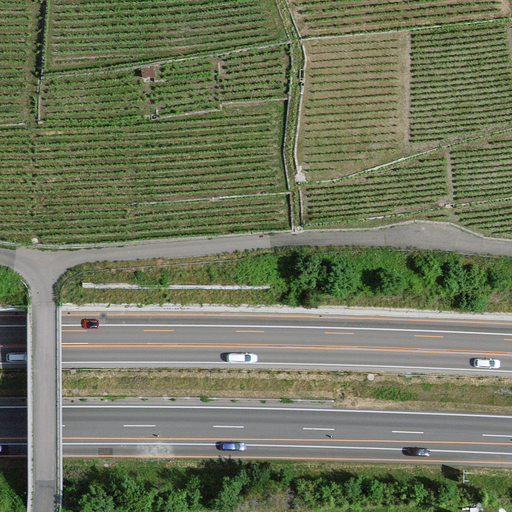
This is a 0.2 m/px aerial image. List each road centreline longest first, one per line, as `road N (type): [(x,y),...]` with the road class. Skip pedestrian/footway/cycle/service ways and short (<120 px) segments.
road 1 (motorway): [(0,426),(511,437)]
road 2 (motorway): [(511,351),(0,343)]
road 3 (unclassified): [(44,260),(368,238),(511,248)]
road 4 (unclassified): [(44,260),(45,511)]
